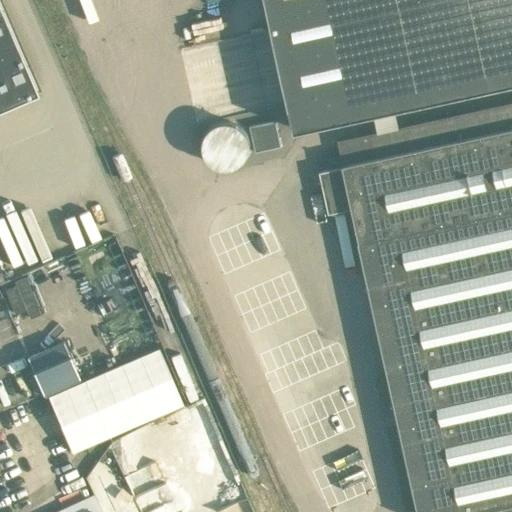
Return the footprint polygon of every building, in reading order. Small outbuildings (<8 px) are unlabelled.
[(511,0),(267,0),(274,28),(296,129),(511,82),(511,0)] [(0,106),(37,91),(0,4),(0,106)] [(511,511),(511,102),(340,141),(345,165),(320,170),(329,212),(354,207),(361,241),(420,511),(464,511),(501,504),(502,511),(511,511)] [(249,126),(255,152),(282,146),(276,120),(249,126)] [(43,394),(79,378),(63,340),(26,356),(43,394)]
